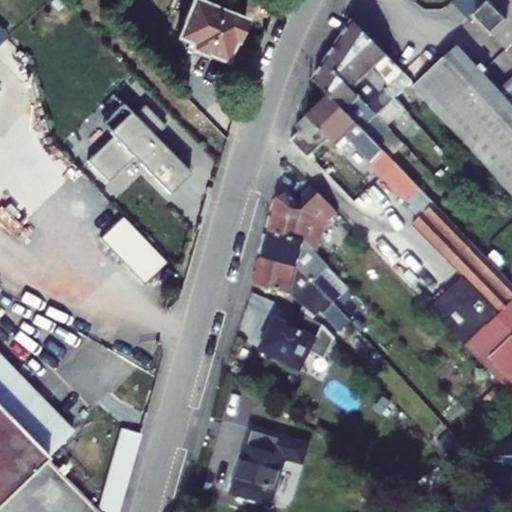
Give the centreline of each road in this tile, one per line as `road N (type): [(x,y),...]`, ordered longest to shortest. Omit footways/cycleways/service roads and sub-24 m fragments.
road 1 (residential): [(315,0),(240,183),(147,511)]
road 2 (unknown): [(0,246),(79,296),(194,344)]
